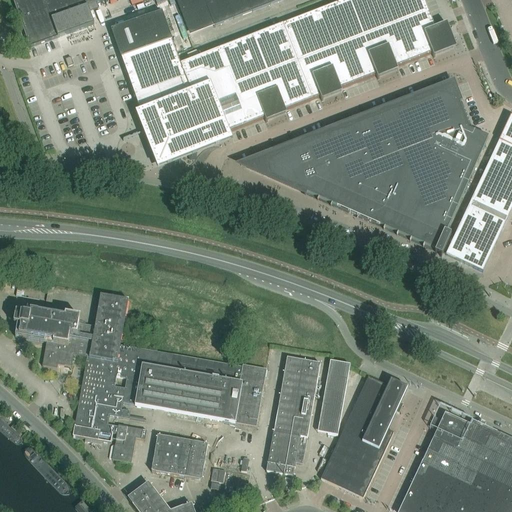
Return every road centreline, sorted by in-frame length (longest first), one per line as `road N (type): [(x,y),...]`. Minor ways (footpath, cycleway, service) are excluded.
road 1 (unclassified): [(511,313),(283,213),(45,162),(34,153),(0,61)]
road 2 (secondary): [(315,292),(162,247),(0,227)]
road 3 (unknown): [(108,504),(138,473),(153,430),(169,426),(240,441),(282,511)]
road 4 (unknown): [(68,74),(60,53),(143,7),(166,8),(182,44)]
road 5 (unclassified): [(114,511),(0,394)]
road 6 (unclassified): [(365,357),(511,425)]
road 7 (secondary): [(374,316),(511,387)]
road 8 (secondary): [(511,371),(374,316)]
road 9 (unknown): [(182,44),(191,48),(312,0)]
